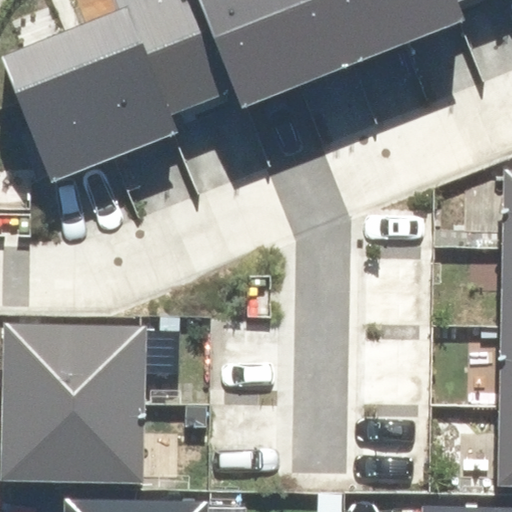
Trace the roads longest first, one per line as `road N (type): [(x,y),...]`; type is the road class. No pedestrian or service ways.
road 1 (residential): [(0,274),(92,271),(304,187)]
road 2 (residential): [(304,187),(324,233),(319,448)]
road 3 (residential): [(304,187),(511,112)]
